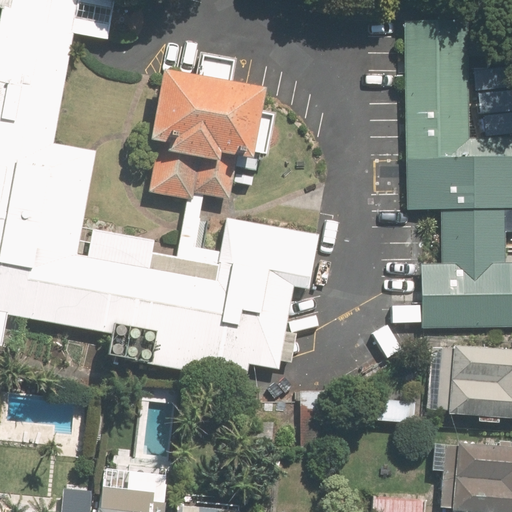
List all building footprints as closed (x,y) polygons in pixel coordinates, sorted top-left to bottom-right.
[(224,216),(218,251),(199,247),(204,219),(195,217),(199,197),(226,201),(234,158),(249,161),(262,89),(162,70),(149,142),(153,143),(144,193),(183,200),(172,255),(149,251),(151,241),(87,229),(83,254),(73,252),(92,149),(51,141),(76,0),(0,0),(0,335),(4,314),(109,333),(104,356),(223,378),(225,369),(241,372),(243,362),(272,368),(287,285),(302,287),(312,232),(224,216)] [(464,25),(399,25),(399,214),(436,214),(436,265),(415,265),(415,332),(511,332),(511,265),(501,265),(501,214),(511,213),(511,139),(464,140),(464,25)] [(511,358),(426,353),(421,420),(440,421),(440,426),(511,431),(511,358)] [(335,448),(338,394),(296,391),(293,446),(335,448)] [(401,425),(401,396),(371,395),(371,424),(401,425)] [(511,511),(511,459),(430,453),(428,481),(439,482),(436,511),(511,511)] [(162,511),(167,476),(98,468),(93,511),(162,511)] [(421,511),(423,497),(368,493),(367,511),(421,511)]
